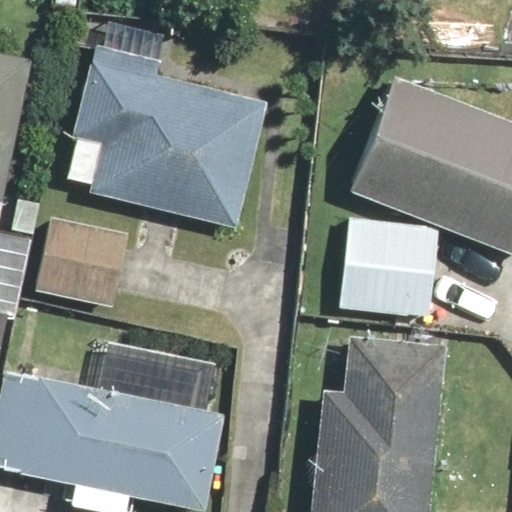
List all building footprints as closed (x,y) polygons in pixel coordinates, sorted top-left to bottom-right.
[(145,56),(75,39),(53,130),(89,139),(74,202),(214,235),(247,99),(141,73),(145,56)] [(0,177),(31,61),(0,52),(0,177)] [(511,125),(378,76),(334,196),(511,262),(511,125)] [(378,220),(338,215),(328,307),(413,315),(412,330),(428,332),(435,267),(419,266),(422,237),(377,232),(378,220)] [(0,473),(153,511),(182,511),(206,418),(0,365),(0,353),(10,315),(0,312),(0,473)] [(301,386),(291,511),(425,511),(438,351),(346,344),(343,389),(301,386)]
